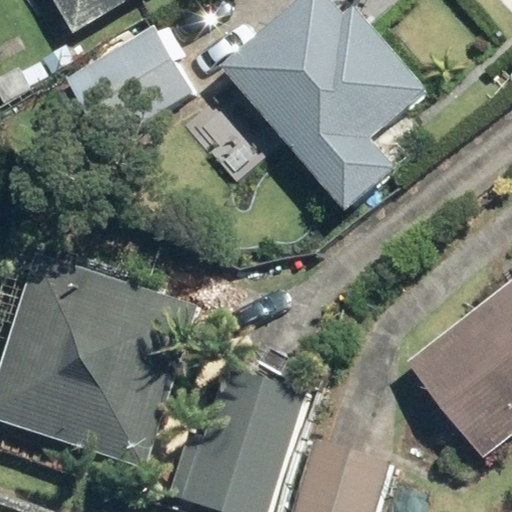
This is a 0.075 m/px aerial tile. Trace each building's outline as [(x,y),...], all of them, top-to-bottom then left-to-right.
[(56,0),(81,40),(148,0),(56,0)] [(328,0),(316,0),(228,77),(353,221),(403,178),(378,149),(435,100),(362,17),(351,26),(328,0)] [(160,33),(72,86),(111,152),(200,100),(160,33)] [(205,315),(44,262),(0,397),(0,427),(152,477),(205,315)] [(511,296),(415,372),(490,466),(511,449),(511,296)] [(277,511),(314,400),(232,374),(189,505),(209,511),(277,511)] [(382,511),(396,469),(322,446),(301,511),(382,511)]
